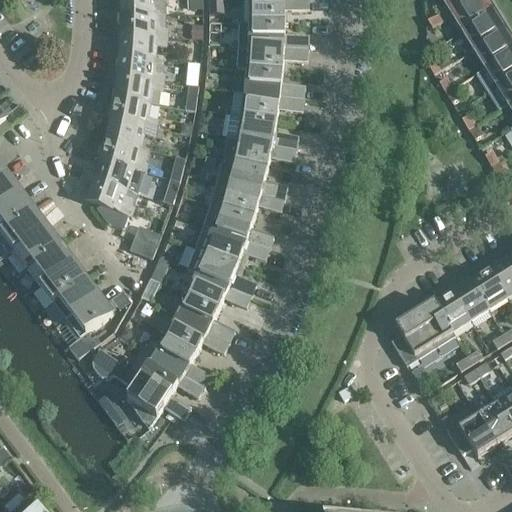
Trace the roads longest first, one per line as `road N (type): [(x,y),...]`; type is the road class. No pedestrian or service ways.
road 1 (tertiary): [(192,511),(196,481),(264,369),(308,270),(343,127),(350,0)]
road 2 (residential): [(461,511),(444,506),(360,370),(404,276),(501,218),(511,221)]
road 3 (residential): [(52,117),(50,173),(135,283)]
road 4 (residential): [(52,117),(76,82),(89,36),(86,0)]
